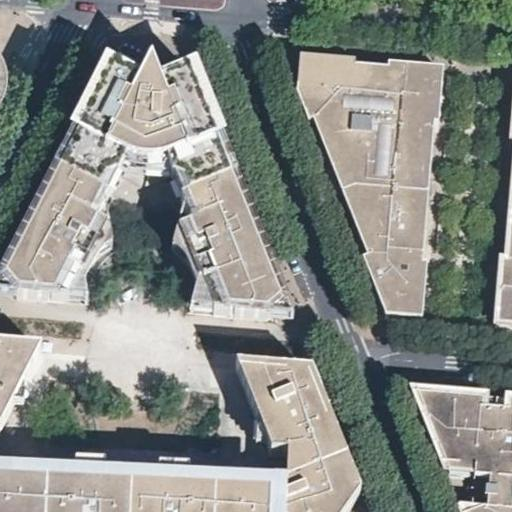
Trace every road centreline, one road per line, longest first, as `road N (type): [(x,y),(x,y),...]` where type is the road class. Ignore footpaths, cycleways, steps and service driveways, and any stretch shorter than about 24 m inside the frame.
road 1 (tertiary): [(246,18),(244,63),(347,347)]
road 2 (tertiary): [(246,18),(511,39)]
road 3 (tertiary): [(86,6),(0,184)]
road 4 (residential): [(511,362),(347,347)]
road 5 (tertiary): [(86,6),(246,18)]
road 6 (tertiary): [(347,347),(403,491)]
